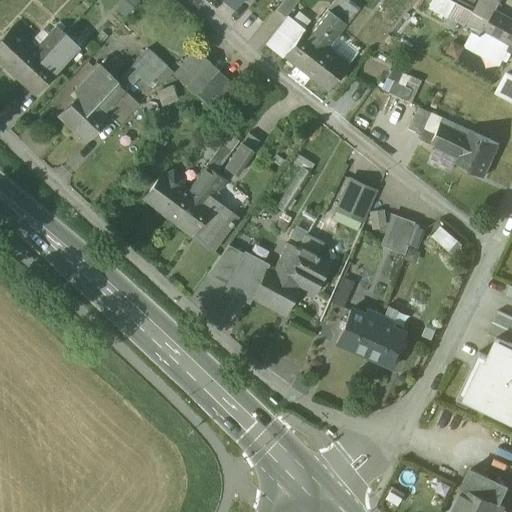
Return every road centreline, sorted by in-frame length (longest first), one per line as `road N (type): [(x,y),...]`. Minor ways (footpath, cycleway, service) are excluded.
road 1 (residential): [(388,431),(308,405),(262,372),(0,133)]
road 2 (primary): [(326,503),(0,193)]
road 3 (residential): [(492,248),(188,0)]
road 4 (residential): [(492,248),(425,386),(388,431)]
